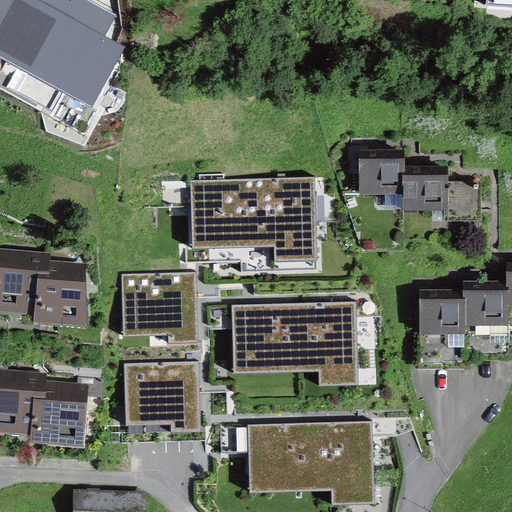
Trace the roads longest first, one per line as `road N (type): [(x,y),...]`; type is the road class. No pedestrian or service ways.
road 1 (residential): [(178,511),(146,489),(25,473),(0,479)]
road 2 (unknown): [(414,511),(456,440),(482,413),(502,358)]
